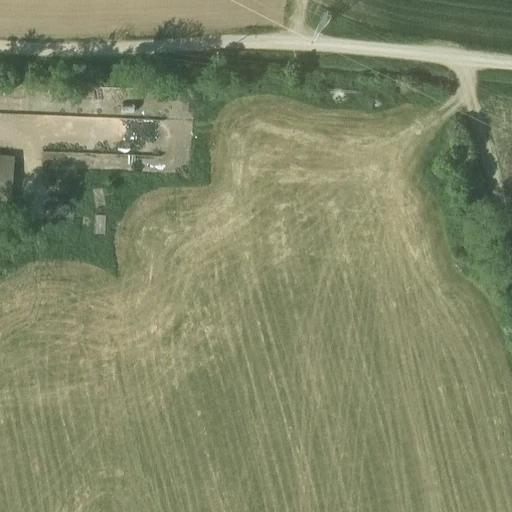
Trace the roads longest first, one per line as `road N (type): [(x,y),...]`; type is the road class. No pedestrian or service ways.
road 1 (unclassified): [(0,43),(302,36),(511,57)]
road 2 (track): [(511,226),(464,53)]
